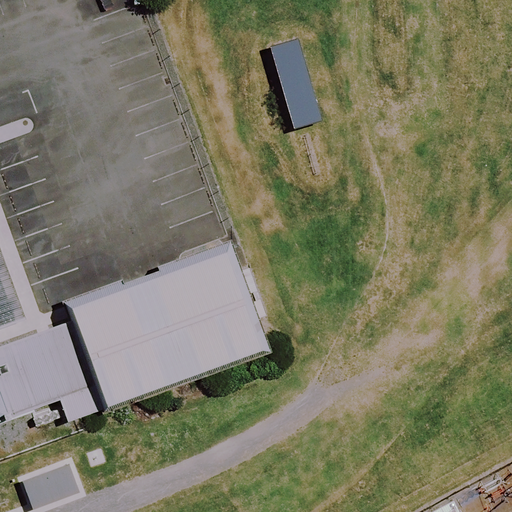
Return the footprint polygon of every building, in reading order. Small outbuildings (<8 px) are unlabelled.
[(303,41),(278,48),(294,106),(319,99),(303,41)] [(228,249),(67,309),(71,320),(103,409),(266,349),(228,249)] [(71,320),(0,345),(0,389),(11,419),(59,402),(66,422),(103,409),(71,320)] [(0,422),(11,419),(0,389),(0,422)] [(84,490),(74,462),(26,479),(37,507),(84,490)]
